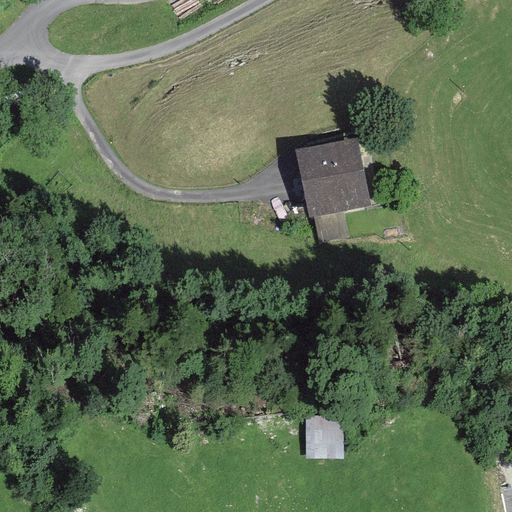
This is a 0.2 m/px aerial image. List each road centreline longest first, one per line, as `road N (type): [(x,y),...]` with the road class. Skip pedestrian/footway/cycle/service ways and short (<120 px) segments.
road 1 (track): [(290,188),(207,199),(157,194),(118,172),(58,72)]
road 2 (track): [(0,52),(21,38),(58,72),(160,50),(264,0)]
